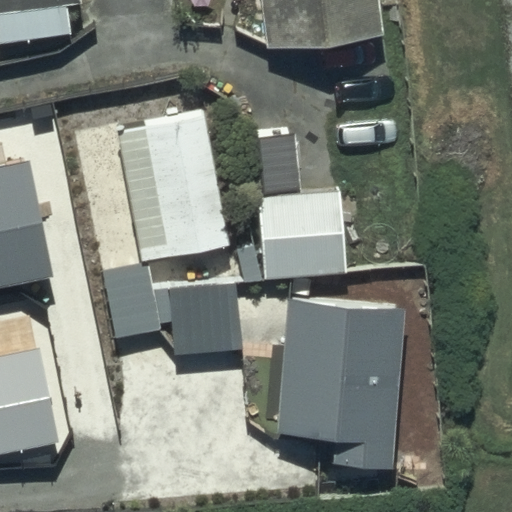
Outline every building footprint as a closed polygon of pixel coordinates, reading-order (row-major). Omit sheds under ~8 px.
[(0,0),(0,27),(64,20),(62,0),(0,0)] [(374,0),(256,0),(261,35),(377,22),(374,0)] [(201,101),(114,117),(137,246),(224,230),(201,101)] [(344,272),(337,193),(297,197),(292,137),(257,140),(262,198),(258,199),(265,279),(344,272)] [(27,159),(0,164),(0,286),(51,277),(27,159)] [(149,262),(104,271),(116,338),(162,329),(161,322),(173,322),(175,355),(242,348),(235,283),(155,291),(149,262)] [(404,305),(291,299),(283,426),(341,430),(339,460),(394,464),(404,305)] [(37,348),(0,355),(0,457),(57,446),(37,348)]
